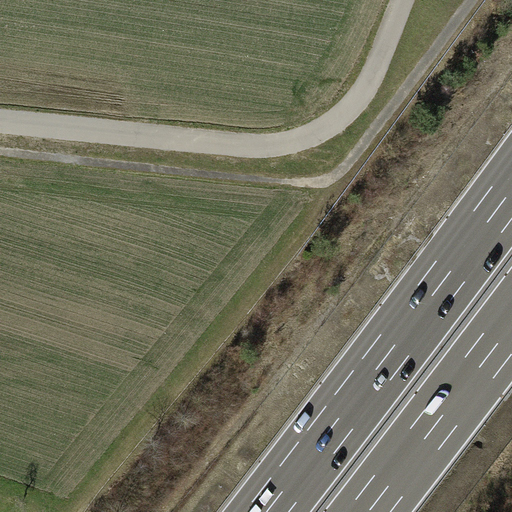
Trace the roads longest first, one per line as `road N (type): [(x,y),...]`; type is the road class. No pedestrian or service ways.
road 1 (unclassified): [(403,0),(346,113),(284,144),(0,121)]
road 2 (motorway): [(511,204),(278,511)]
road 3 (motorway): [(359,511),(511,312)]
